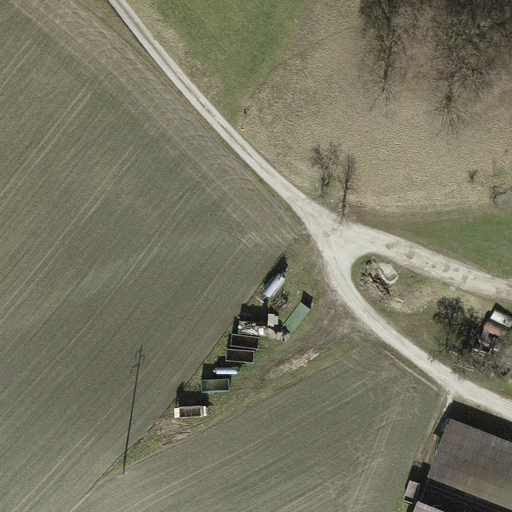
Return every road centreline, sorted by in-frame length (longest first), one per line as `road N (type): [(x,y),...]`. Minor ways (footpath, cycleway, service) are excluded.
road 1 (track): [(120,0),(202,104),(326,227),(361,305),(465,391),(511,409)]
road 2 (track): [(326,227),(511,288)]
